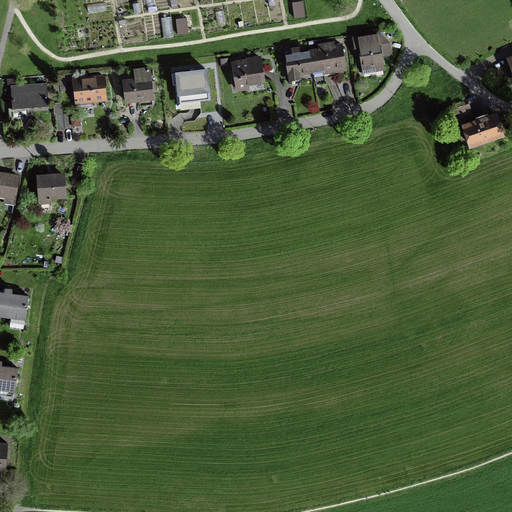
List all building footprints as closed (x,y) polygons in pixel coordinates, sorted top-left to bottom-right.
[(292,3),(294,18),(305,17),(303,1),(292,3)] [(177,21),(178,34),(188,33),(186,20),(177,21)] [(364,75),(376,73),(384,72),(383,69),(386,68),(383,54),(389,54),(393,53),(391,40),(378,30),(352,34),(355,49),(359,49),(363,72),(364,72),(364,75)] [(285,52),(289,75),(290,79),(300,77),(299,73),(313,71),(313,73),(324,71),(324,73),(346,69),(345,65),(342,45),(334,46),(332,47),(332,43),(319,45),(320,50),(300,53),(299,48),(292,49),(293,51),(289,51),(285,52)] [(260,59),(233,63),(238,89),(247,88),(247,84),(264,81),(260,59)] [(151,82),(150,69),(134,71),(135,79),(125,80),(127,102),(153,99),(153,93),(155,93),(154,82),(151,82)] [(207,70),(177,74),(180,102),(210,99),(207,70)] [(105,76),(73,80),(76,108),(95,106),(94,101),(107,99),(105,76)] [(27,107),(49,105),(47,81),(10,84),(12,106),(8,107),(9,120),(28,118),(27,107)] [(57,129),(64,128),(63,113),(62,101),(53,102),(54,115),(55,115),(57,129)] [(469,144),(505,133),(497,108),(474,116),(469,102),(455,107),(459,121),(461,121),(469,144)] [(72,125),(81,124),(80,115),(71,116),(72,125)] [(87,167),(78,165),(74,180),(82,182),(87,167)] [(15,205),(20,173),(0,169),(0,197),(4,198),(3,203),(15,205)] [(67,196),(65,170),(36,172),(38,203),(50,202),(50,197),(67,196)] [(63,255),(56,254),(55,261),(62,263),(63,255)] [(24,328),(29,293),(12,291),(12,286),(5,285),(5,290),(0,289),(0,313),(11,316),(9,326),(24,328)] [(2,366),(2,361),(0,361),(0,391),(15,393),(18,368),(2,366)] [(0,472),(6,473),(9,444),(0,442),(0,472)]
